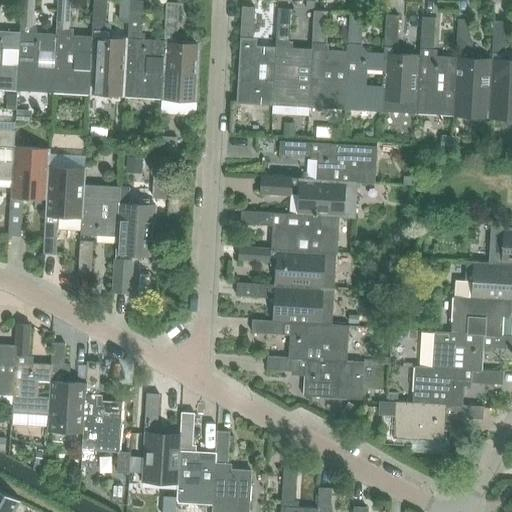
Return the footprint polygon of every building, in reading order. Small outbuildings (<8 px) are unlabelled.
[(20,0),(19,26),(33,27),(34,0),(20,0)] [(57,0),(56,28),(69,29),(71,0),(57,0)] [(93,0),(92,30),(105,31),(107,0),(93,0)] [(130,1),(128,32),(142,33),(144,2),(130,1)] [(306,1),(306,8),(314,9),(314,1),(306,1)] [(165,3),(163,34),(177,35),(179,3),(165,3)] [(242,7),(240,39),(253,39),(255,7),(242,7)] [(278,9),(276,41),(288,41),(290,18),(290,9),(278,9)] [(298,10),(290,9),(290,18),(298,18),(298,10)] [(313,11),(312,43),(324,44),(326,12),(313,11)] [(349,13),(348,45),(348,51),(366,52),(361,46),(363,14),(349,13)] [(385,47),(398,48),(399,16),(386,16),(385,47)] [(420,50),(433,50),(435,18),(422,18),(420,50)] [(457,52),(469,52),(471,20),(458,20),(457,52)] [(492,54),(505,54),(507,23),(494,22),(492,54)] [(20,33),(17,91),(53,93),(56,35),(35,34),(35,27),(33,27),(19,26),(20,33)] [(56,35),(53,93),(89,95),(92,37),(72,36),(72,29),(69,29),(56,28),(56,35)] [(0,31),(0,89),(17,91),(20,33),(0,31)] [(128,39),(125,97),(161,99),(164,41),(144,40),(144,33),(142,33),(128,32),(128,39)] [(164,41),(161,99),(198,101),(201,43),(177,42),(177,35),(163,34),(164,41)] [(89,95),(125,97),(128,39),(92,37),(89,95)] [(239,45),(236,103),(273,105),(276,47),(256,46),(257,40),(253,39),(240,39),(239,45)] [(276,47),(273,105),(309,107),(312,49),(293,48),(293,42),(288,41),(276,41),(276,47)] [(312,49),(309,107),(345,109),(348,51),(329,50),(329,44),(324,44),(312,43),(312,49)] [(384,53),(381,112),(417,114),(420,55),(400,54),(398,48),(385,47),(384,53)] [(420,55),(417,114),(453,116),(456,58),(438,56),(438,51),(433,50),(420,50),(420,55)] [(345,109),(381,112),(384,53),(366,52),(348,51),(345,109)] [(456,58),(453,116),(489,118),(492,60),(474,59),(474,53),(469,52),(457,52),(456,58)] [(492,60),(489,118),(511,119),(511,60),(510,61),(510,55),(505,54),(492,54),(492,60)] [(6,106),(5,109),(16,110),(16,107),(16,96),(6,95),(6,106)] [(16,110),(15,120),(30,121),(30,111),(16,110)] [(87,130),(87,137),(103,138),(104,127),(87,126),(87,130)] [(283,126),(282,135),(293,135),(294,126),(283,126)] [(0,178),(10,179),(13,146),(14,130),(14,129),(0,128),(0,178)] [(332,130),(332,139),(341,139),(341,130),(332,130)] [(442,135),(441,146),(451,147),(452,135),(442,135)] [(159,136),(158,150),(175,151),(176,137),(159,136)] [(279,141),(278,154),(310,156),(311,143),(279,141)] [(311,143),(310,156),(316,156),(315,179),(358,182),(375,183),(377,147),(317,143),(311,143)] [(10,196),(9,202),(22,203),(24,203),(25,197),(46,198),(49,165),(50,149),(13,146),(10,179),(10,180),(10,186),(10,196)] [(126,158),(125,173),(140,174),(142,160),(126,158)] [(45,215),(44,221),(57,222),(58,216),(81,218),(84,183),(85,167),(49,165),(45,215)] [(153,184),(166,185),(167,170),(154,169),(153,184)] [(260,176),(260,189),(291,191),(292,178),(260,176)] [(403,176),(403,185),(417,186),(417,177),(403,176)] [(292,178),(291,191),(298,191),(296,214),(337,217),(355,218),(358,182),(315,179),(298,178),(292,178)] [(80,234),(116,236),(118,202),(119,186),(84,183),(81,218),(80,234)] [(9,202),(7,235),(19,236),(22,203),(9,202)] [(118,202),(116,236),(115,253),(152,256),(155,205),(118,202)] [(240,211),(240,224),(272,225),(272,213),(240,211)] [(272,225),(270,249),(277,250),(335,253),(337,217),(296,214),(279,213),(272,213),(272,225)] [(44,221),(42,254),(55,255),(57,222),(44,221)] [(511,227),(492,227),(490,262),(490,264),(511,264),(511,227)] [(79,240),(77,273),(90,274),(93,240),(79,240)] [(239,247),(238,260),(270,261),(270,249),(239,247)] [(270,249),(270,261),(276,262),(275,286),(333,289),(335,253),(277,250),(270,249)] [(115,259),(113,292),(125,293),(129,293),(130,293),(132,261),(129,254),(115,253),(115,259)] [(454,280),(453,297),(471,298),(503,299),(509,299),(511,299),(511,264),(490,264),(490,262),(465,261),(464,281),(454,280)] [(237,283),(236,289),(236,296),(268,298),(268,285),(237,283)] [(268,289),(268,298),(274,298),(273,321),(284,322),(290,322),(331,324),(333,289),(275,286),(268,285),(268,289)] [(453,297),(452,332),(468,333),(469,318),(485,319),(484,334),(490,335),(502,335),(503,313),(509,314),(509,312),(509,299),(503,299),(471,298),(453,297)] [(350,315),(349,323),(358,324),(358,316),(350,315)] [(283,335),(284,322),(273,321),(252,320),(251,333),(283,335)] [(284,322),(283,335),(289,335),(288,358),(299,359),(305,359),(346,361),(348,325),(331,324),(290,322),(284,322)] [(17,324),(16,346),(15,356),(28,357),(30,325),(17,324)] [(396,329),(393,338),(400,340),(403,331),(396,329)] [(434,332),(432,368),(465,369),(470,370),(482,370),(484,334),(468,333),(452,332),(434,332)] [(490,335),(489,348),(511,349),(511,336),(502,335),(490,335)] [(52,343),(51,365),(50,375),(63,376),(63,373),(64,364),(65,343),(52,343)] [(0,406),(12,408),(13,396),(15,363),(15,356),(16,346),(0,344),(0,406)] [(12,413),(11,427),(47,429),(47,415),(49,397),(38,396),(38,381),(50,381),(50,375),(51,365),(30,364),(30,357),(28,357),(15,356),(15,363),(13,396),(12,408),(12,413)] [(298,371),(299,359),(288,358),(267,357),(266,369),(298,371)] [(299,359),(298,371),(304,371),(303,396),(351,399),(362,400),(364,363),(351,362),(346,361),(305,359),(299,359)] [(85,385),(85,393),(98,394),(100,362),(86,361),(85,385)] [(415,367),(413,403),(430,404),(445,405),(451,405),(463,406),(464,383),(470,383),(470,370),(465,369),(432,368),(415,367)] [(470,370),(470,383),(502,385),(503,372),(482,370),(470,370)] [(47,429),(47,432),(83,434),(84,401),(85,393),(85,385),(62,383),(63,376),(50,375),(50,381),(50,382),(49,397),(47,415),(47,429)] [(379,390),(378,400),(387,401),(387,390),(379,390)] [(83,434),(81,462),(94,463),(95,452),(119,453),(122,404),(100,402),(100,394),(98,394),(85,393),(84,401),(83,434)] [(389,393),(388,402),(395,403),(395,402),(398,402),(398,393),(389,393)] [(157,426),(159,395),(146,394),(144,425),(157,426)] [(395,403),(393,439),(443,442),(445,405),(430,404),(413,403),(398,402),(395,402),(395,403)] [(451,405),(451,418),(483,420),(484,407),(463,406),(451,405)] [(180,435),(179,445),(193,445),(194,413),(181,412),(180,435)] [(352,417),(342,412),(338,419),(348,424),(352,417)] [(141,432),(139,478),(141,478),(141,482),(177,484),(179,451),(179,445),(180,435),(156,433),(157,426),(144,425),(143,433),(141,432)] [(215,453),(215,463),(227,463),(229,432),(216,431),(215,453)] [(177,484),(176,502),(212,504),(214,483),(201,482),(201,472),(214,472),(215,470),(215,463),(215,453),(194,452),(195,445),(193,445),(179,445),(179,451),(177,484)] [(37,449),(34,463),(42,464),(45,450),(37,449)] [(118,465),(117,473),(129,474),(131,454),(119,453),(118,465)] [(212,511),(211,511),(247,511),(251,471),(230,470),(230,463),(229,463),(227,463),(215,463),(215,470),(214,472),(214,483),(212,504),(212,511)] [(282,468),(281,500),(293,500),(295,468),(282,468)] [(318,486),(317,508),(316,511),(329,511),(331,487),(318,486)] [(0,490),(0,511),(14,511),(20,501),(0,490)] [(281,506),(280,511),(316,511),(317,508),(297,507),(297,500),(293,500),(281,500),(281,506)]
